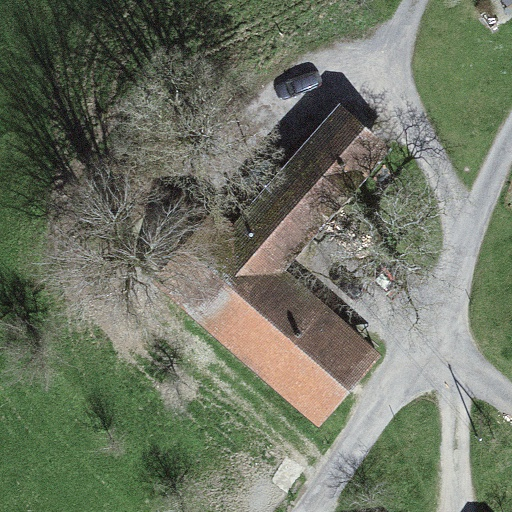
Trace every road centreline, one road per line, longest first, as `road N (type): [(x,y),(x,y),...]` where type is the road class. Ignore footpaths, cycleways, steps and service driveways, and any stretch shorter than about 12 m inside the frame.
road 1 (track): [(404,0),(395,60),(463,253)]
road 2 (track): [(466,362),(460,448),(444,511)]
